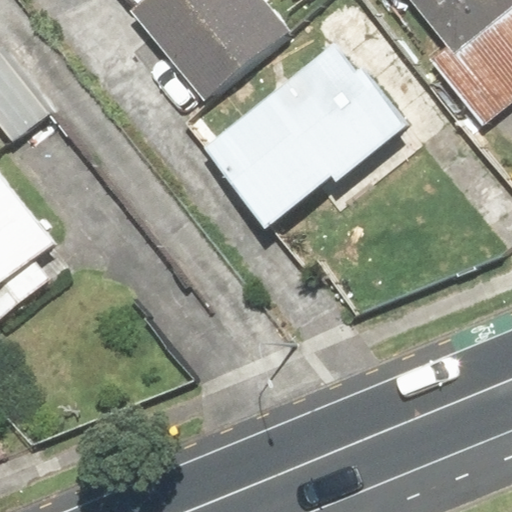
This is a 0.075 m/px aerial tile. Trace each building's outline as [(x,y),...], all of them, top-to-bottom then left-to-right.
[(144,0),(150,8),(145,12),(217,106),(304,38),(274,0),(144,0)] [(511,0),(421,0),(459,47),(442,61),(496,128),(511,115),(511,0)] [(248,127),(219,151),(288,234),(353,181),(361,190),(435,129),(385,69),(378,75),(350,42),(268,110),(262,102),(241,119),(248,127)] [(0,62),(0,112),(27,147),(67,116),(15,50),(0,62)] [(0,316),(9,328),(69,281),(57,266),(78,250),(0,151),(0,316)]
